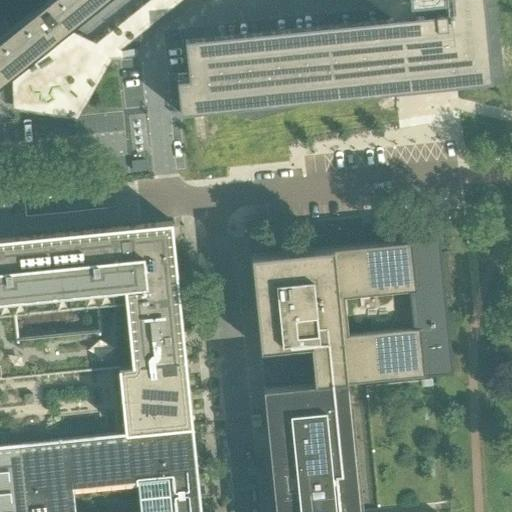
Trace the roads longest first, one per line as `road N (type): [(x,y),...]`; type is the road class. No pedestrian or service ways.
road 1 (residential): [(245,511),(214,200)]
road 2 (residential): [(214,200),(457,176)]
